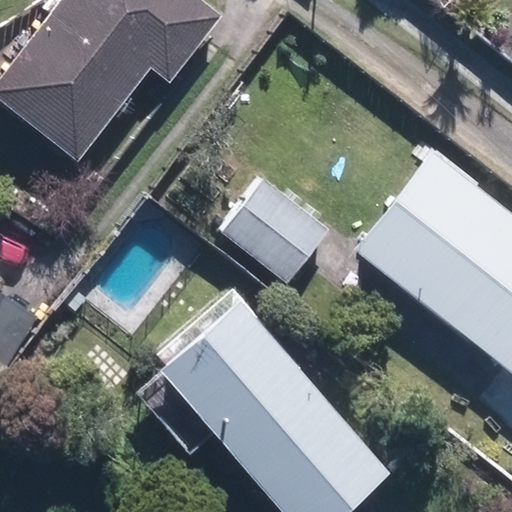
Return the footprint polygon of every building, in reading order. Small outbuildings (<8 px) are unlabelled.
[(184,0),(46,0),(0,58),(0,103),(64,155),(141,59),(157,72),(204,15),(184,0)] [(511,224),(418,151),(342,247),(511,380),(511,224)] [(251,180),(213,231),(274,276),(313,226),(251,180)] [(0,364),(29,319),(0,300),(0,364)] [(341,511),(387,473),(240,305),(162,371),(284,511),(341,511)]
